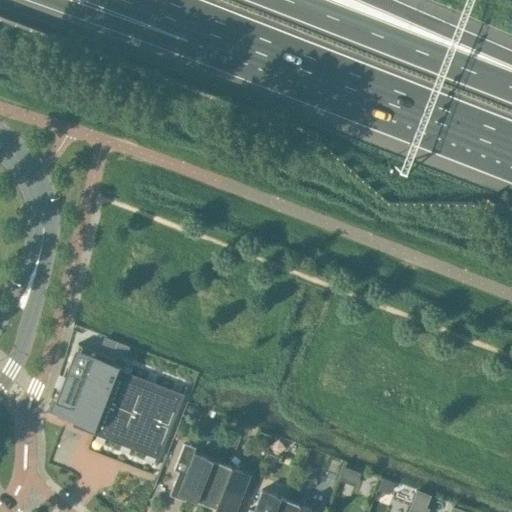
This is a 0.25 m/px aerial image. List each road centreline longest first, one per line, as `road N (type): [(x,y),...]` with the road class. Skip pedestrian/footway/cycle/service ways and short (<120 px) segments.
road 1 (motorway): [(194,22),(511,144)]
road 2 (motorway): [(511,88),(286,0)]
road 3 (motorway): [(511,75),(369,0)]
road 4 (unclassified): [(0,389),(30,317),(41,250)]
road 5 (unclassified): [(41,250),(40,199),(30,171),(0,141)]
